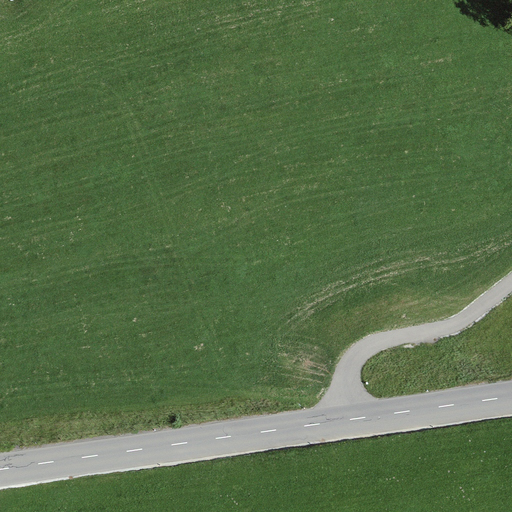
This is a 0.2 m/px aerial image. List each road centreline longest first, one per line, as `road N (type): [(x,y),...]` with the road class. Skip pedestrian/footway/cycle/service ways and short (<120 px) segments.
road 1 (tertiary): [(351,418),(0,469)]
road 2 (unclassified): [(351,418),(347,388),(358,354),(458,322),(511,284)]
road 3 (tertiary): [(511,397),(351,418)]
